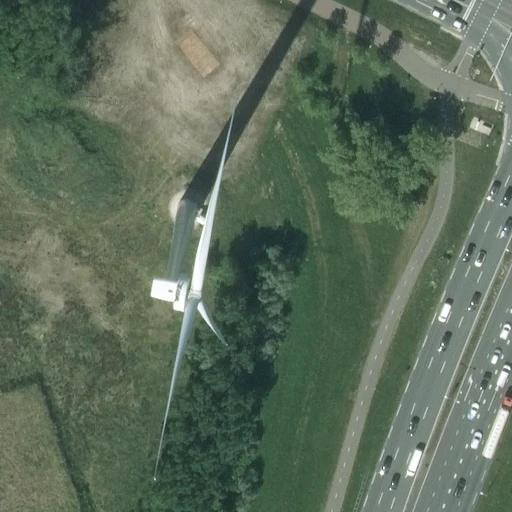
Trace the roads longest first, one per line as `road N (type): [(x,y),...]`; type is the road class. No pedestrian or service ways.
road 1 (trunk): [(511,191),(456,315),(384,511)]
road 2 (unclassified): [(511,105),(433,79),(382,39),(306,0)]
road 3 (trunk): [(454,511),(511,349)]
